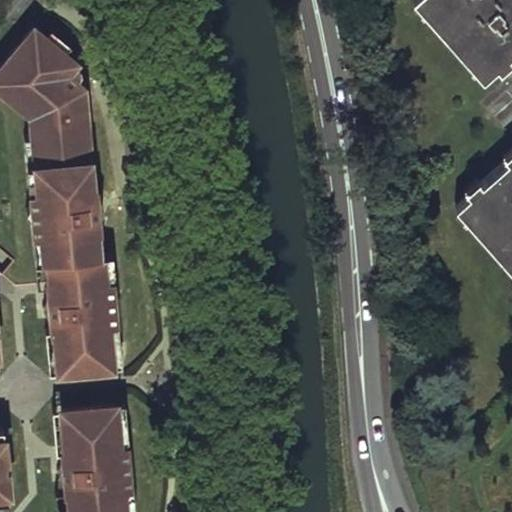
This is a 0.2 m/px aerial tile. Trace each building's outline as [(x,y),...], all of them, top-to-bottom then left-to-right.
[(511,40),(511,0),(418,0),(479,71),(511,40)] [(92,187),(84,105),(76,106),(75,98),(81,91),(73,86),(80,77),(81,74),(81,70),(79,67),(73,64),(71,65),(68,67),(66,68),(62,63),(68,56),(33,28),(0,66),(0,88),(9,97),(15,90),(29,101),(32,137),(37,190),(32,190),(37,235),(41,235),(44,260),(48,260),(50,285),(52,300),(47,300),(43,308),(48,315),(53,315),(57,356),(111,351),(110,338),(115,337),(110,294),(108,267),(103,267),(101,242),(97,242),(93,202),(98,201),(102,194),(97,186),(92,187)] [(23,138),(28,190),(32,190),(37,190),(32,137),(23,138)] [(511,144),(451,199),(511,266),(511,144)] [(117,293),(111,241),(101,242),(103,267),(108,267),(110,294),(117,293)] [(39,260),(41,286),(50,285),(48,260),(44,260),(39,260)] [(111,351),(57,356),(59,371),(122,364),(119,337),(115,337),(110,338),(111,351)] [(60,403),(62,417),(116,412),(117,426),(122,425),(126,425),(124,398),(60,403)] [(124,511),(123,496),(127,496),(125,469),(122,425),(117,426),(116,412),(62,417),(65,458),(60,459),(57,461),(56,465),(57,469),(59,473),(61,474),(66,473),(69,511),(124,511)] [(0,495),(8,495),(2,422),(0,422),(0,495)] [(134,511),(131,468),(125,469),(127,496),(123,496),(124,511),(134,511)]
